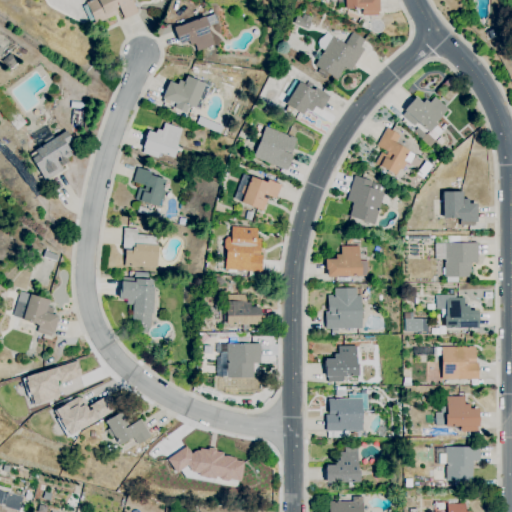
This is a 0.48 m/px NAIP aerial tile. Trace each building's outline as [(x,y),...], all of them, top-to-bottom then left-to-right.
[(91,26),(90,24),(94,22),(93,20),(89,22),(82,6),(86,4),(85,3),(92,0),(127,0),(128,1),(131,0),(138,13),(124,19),(118,8),(115,9),(118,14),(91,26)] [(362,16),(361,9),(344,9),(343,0),(378,0),(379,12),(378,12),(378,16),(362,16)] [(196,52),(193,45),(190,46),(188,42),(179,45),(173,28),(178,26),(204,16),(205,18),(214,14),(217,23),(208,27),(209,28),(208,28),(214,45),(196,52)] [(308,30),(294,24),(298,16),(302,18),(304,14),(312,18),(310,22),(312,23),(309,30),(308,29),(308,30)] [(488,38),(486,33),(485,33),(483,28),(490,26),(494,36),(488,38)] [(336,80),(328,74),(326,78),(316,72),(319,69),(314,65),(324,50),(319,47),(327,34),(332,37),(345,45),(352,32),(365,40),(360,47),(364,49),(350,72),(344,68),(336,80)] [(7,69),(1,61),(11,53),(17,61),(7,69)] [(186,113),(162,102),(163,99),(161,98),(169,81),(177,85),(179,80),(184,82),(186,76),(205,84),(201,92),(206,94),(199,110),(194,108),(194,109),(189,106),(186,113)] [(301,115),(284,104),(289,98),(285,95),(295,80),(299,83),(299,82),(305,86),(308,82),(314,86),(312,90),(313,90),(315,88),(329,97),(320,111),(314,107),(311,112),(306,109),(301,115)] [(16,131),(0,111),(0,91),(25,123),(16,131)] [(434,141),(427,134),(428,133),(417,122),(413,126),(401,116),(405,112),(403,111),(415,97),(422,103),(425,100),(428,103),(434,97),(447,109),(435,123),(437,124),(431,130),(438,136),(434,141)] [(83,109),(70,108),(71,101),(84,103),(83,109)] [(81,126),(71,125),(72,110),(83,111),(81,126)] [(174,158),(159,153),(157,158),(142,153),(144,148),(142,148),(148,131),(155,134),(157,129),(162,131),(164,123),(182,129),(176,146),(177,147),(176,151),(181,152),(180,157),(175,156),(174,158)] [(286,171),(252,157),(265,126),(296,139),(291,154),(283,150),(282,151),(293,155),(286,171)] [(395,175),(379,166),(374,164),(381,153),(385,155),(387,152),(376,146),(386,128),(400,136),(395,144),(409,151),(403,160),(406,162),(402,170),(399,169),(395,175)] [(420,139),(414,133),(417,129),(424,135),(420,139)] [(45,181),(31,159),(37,155),(34,150),(45,144),(43,141),(51,137),(52,139),(60,135),(72,155),(61,162),(61,161),(58,163),(62,170),(45,181)] [(157,207),(134,200),(138,188),(143,189),(144,186),(132,182),(137,168),(150,172),(149,175),(165,181),(162,190),(166,191),(163,200),(160,199),(157,207)] [(263,211),(240,203),(241,202),(233,199),(236,192),(235,191),(238,184),(239,184),(243,174),(250,177),(266,183),(267,180),(281,185),(275,199),(264,195),(262,198),(267,200),(263,211)] [(374,225),(348,216),(352,203),(345,201),(354,175),(372,182),(370,188),(371,188),(373,183),(385,187),(383,192),(385,193),(381,204),(386,206),(384,212),(379,210),(374,225)] [(474,226),(459,226),(459,222),(458,222),(458,218),(442,219),(442,192),(463,192),(463,201),(468,201),(468,204),(476,204),(476,223),(474,223),(474,226)] [(251,221),(244,219),(246,212),(252,213),(251,221)] [(254,278),(248,277),(248,271),(225,270),(226,251),(223,248),(224,240),(226,237),(230,237),(231,227),(257,229),(256,239),(260,239),(259,255),(251,255),(262,256),(261,273),(254,272),(254,278)] [(157,268),(135,267),(124,267),(125,250),(131,251),(132,249),(122,248),(123,229),(137,230),(136,235),(158,237),(157,246),(158,246),(157,268)] [(471,277),(444,278),(444,259),(435,259),(435,244),(444,244),(444,243),(477,243),(478,257),(477,257),(477,263),(470,263),(471,277)] [(379,256),(372,253),(376,246),(382,249),(379,256)] [(360,277),(326,277),(326,270),(325,270),(325,259),(335,259),(335,255),(340,255),(340,247),(359,247),(359,261),(368,261),(368,276),(360,276),(360,277)] [(56,262),(42,257),(44,251),(58,256),(56,262)] [(147,334),(138,333),(138,328),(131,327),(132,305),(125,305),(126,300),(118,299),(119,289),(120,289),(121,282),(122,277),(135,278),(134,279),(152,280),(152,287),(153,287),(152,314),(150,313),(149,328),(147,328),(147,334)] [(337,331),(331,332),(331,329),(325,329),(325,310),(327,310),(327,296),(335,296),(335,289),(356,289),(356,296),(361,296),(361,329),(337,329),(337,331)] [(50,337),(36,333),(39,326),(21,320),(22,319),(14,317),(19,303),(16,302),(19,292),(29,295),(29,294),(49,301),(47,307),(53,309),(51,315),(58,317),(53,333),(51,333),(50,337)] [(226,326),(225,309),(227,309),(227,302),(228,302),(228,295),(243,295),(243,301),(250,301),(250,307),(259,307),(259,310),(260,310),(260,317),(259,317),(260,325),(226,326)] [(444,329),(444,316),(445,316),(445,310),(435,310),(435,296),(447,296),(447,298),(463,298),(464,306),(468,306),(469,311),(477,310),(477,313),(478,313),(478,321),(477,321),(477,328),(444,329)] [(426,332),(426,319),(402,319),(402,332),(426,332)] [(253,378),(227,378),(226,344),(260,344),(260,364),(253,364),(253,378)] [(327,382),(327,377),(325,377),(325,367),(324,367),(324,361),(325,361),(325,359),(334,359),(334,354),(338,354),(338,347),(356,346),(356,364),(358,364),(358,376),(343,377),(343,382),(327,382)] [(441,380),(441,356),(433,356),(433,348),(441,348),(441,347),(465,347),(475,347),(475,363),(466,363),(477,363),(478,380),(441,380)] [(23,375),(30,405),(59,398),(55,384),(80,377),(76,362),(23,375)] [(362,432),(325,432),(325,415),(336,415),(328,415),(328,399),(348,399),(348,394),(367,394),(367,410),(362,410),(362,432)] [(53,410),(66,435),(113,411),(106,397),(84,408),(78,396),(53,410)] [(460,432),(460,427),(445,427),(444,415),(446,415),(446,397),(464,396),(464,405),(469,405),(469,409),(478,409),(478,412),(479,424),(478,424),(478,427),(477,427),(477,432),(460,432)] [(119,446),(113,437),(111,438),(106,430),(109,428),(105,421),(125,409),(132,420),(127,423),(129,426),(140,419),(150,437),(137,445),(133,438),(119,446)] [(242,475),(236,463),(235,463),(230,454),(220,459),(211,443),(189,455),(185,447),(165,458),(173,473),(188,465),(199,484),(216,474),(222,485),(242,475)] [(472,482),(445,481),(445,465),(440,465),(440,457),(440,454),(445,454),(445,447),(479,447),(479,468),(472,468),(472,473),(472,482)] [(354,487),(346,487),(346,483),(336,483),(336,484),(325,484),(325,481),(325,468),(325,465),(334,465),(334,461),(339,461),(338,453),(344,452),(344,448),(357,448),(357,470),(359,470),(359,483),(354,483),(354,487)] [(0,511),(0,506),(3,507),(3,506),(0,504),(0,491),(7,493),(23,497),(19,511),(0,511)] [(49,501),(43,499),(45,493),(51,494),(49,501)] [(329,511),(329,508),(328,508),(328,502),(352,502),(352,497),(362,497),(362,511),(329,511)]
